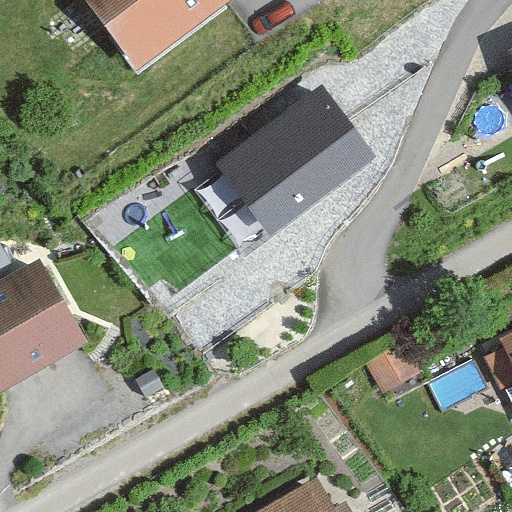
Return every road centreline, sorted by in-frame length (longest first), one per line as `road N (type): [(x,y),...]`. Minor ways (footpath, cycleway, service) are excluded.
road 1 (residential): [(374,326),(36,511)]
road 2 (residential): [(374,326),(360,282),(365,251),(468,35),(493,0)]
road 3 (residential): [(511,247),(374,326)]
